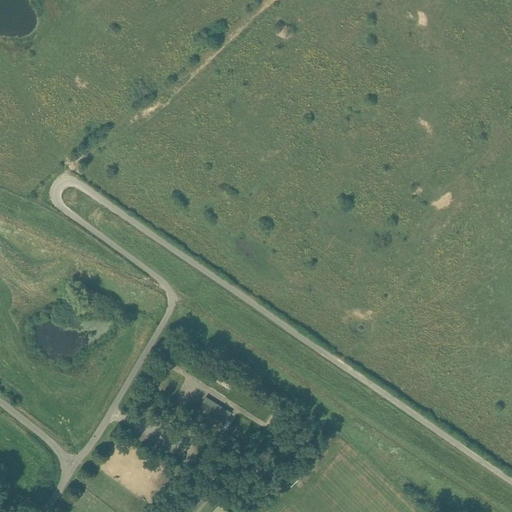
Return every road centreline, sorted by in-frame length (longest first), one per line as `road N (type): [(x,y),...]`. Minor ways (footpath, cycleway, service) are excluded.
road 1 (unclassified): [(73,465),(166,318),(171,295),(60,206),(54,194),(65,180),(511,483)]
road 2 (track): [(501,511),(187,304),(0,215)]
